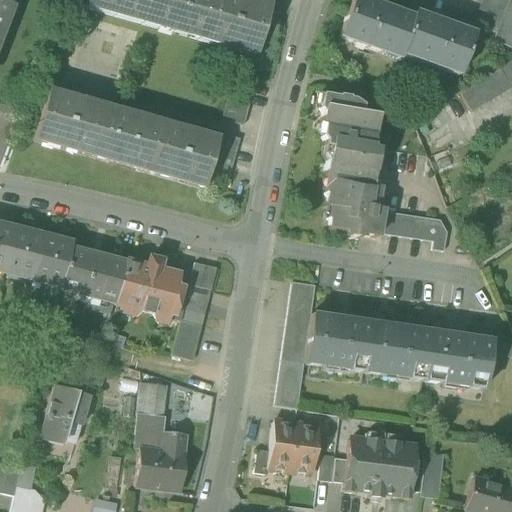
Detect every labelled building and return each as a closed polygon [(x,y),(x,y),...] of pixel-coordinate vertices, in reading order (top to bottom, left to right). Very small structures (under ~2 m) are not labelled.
[(113,12),(142,20),(147,0),(85,0),(85,4),(113,12)] [(157,25),(198,36),(207,0),(147,0),(142,20),(157,25)] [(268,6),(246,0),(207,0),(198,36),(225,44),(255,52),(268,6)] [(399,56),(457,77),(472,36),(412,14),(410,19),(358,0),(350,0),(337,39),(397,61),(399,56)] [(482,0),(482,3),(504,13),(508,0),(482,0)] [(511,0),(508,0),(504,13),(495,35),(492,42),(511,49),(511,0)] [(0,31),(9,7),(0,3),(0,31)] [(495,35),(504,13),(482,3),(473,25),(495,35)] [(112,18),(113,12),(85,4),(83,10),(112,18)] [(113,12),(112,18),(140,26),(142,20),(113,12)] [(142,20),(140,26),(156,30),(157,25),(142,20)] [(157,25),(156,30),(196,41),(198,36),(157,25)] [(198,36),(196,41),(224,49),(225,44),(198,36)] [(225,44),(224,49),(253,57),(255,52),(225,44)] [(511,61),(499,69),(510,88),(511,87),(511,86),(511,61)] [(511,89),(511,87),(510,88),(499,69),(459,94),(471,114),(511,89)] [(221,119),(242,124),(252,85),(232,80),(221,119)] [(216,139),(159,123),(103,107),(45,91),(32,136),(61,145),(90,153),(105,157),(146,169),(173,176),(203,185),(206,173),(210,160),(216,139)] [(315,107),(321,115),(324,96),(317,95),(315,107)] [(343,238),(358,240),(359,237),(375,240),(375,235),(379,213),(380,211),(371,209),(372,205),(374,204),(377,189),(369,187),(376,153),(370,152),(375,117),(359,114),(360,107),(352,101),(347,100),(347,99),(336,97),(336,98),(324,96),(321,115),(319,125),(326,126),(323,143),(322,148),(334,150),(332,158),(326,157),(325,163),(322,181),(329,182),(326,199),(325,208),(331,209),(329,224),(327,231),(344,234),(343,238)] [(0,161),(18,113),(0,105),(0,161)] [(317,135),(323,143),(326,126),(319,125),(317,135)] [(210,160),(230,166),(238,140),(217,134),(216,139),(210,160)] [(59,150),(61,145),(32,136),(30,142),(59,150)] [(61,145),(59,150),(88,158),(90,153),(61,145)] [(320,156),(325,163),(326,157),(332,158),(334,150),(322,148),(320,156)] [(90,153),(88,158),(103,163),(105,157),(90,153)] [(105,157),(103,163),(144,174),(146,169),(105,157)] [(206,173),(227,178),(230,166),(210,160),(206,173)] [(146,169),(144,174),(172,182),(173,176),(146,169)] [(173,176),(172,182),(201,190),(203,185),(173,176)] [(320,191),(326,199),(329,182),(322,181),(320,191)] [(323,216),(329,224),(331,209),(325,208),(323,216)] [(430,251),(442,253),(443,245),(445,234),(439,222),(379,213),(375,235),(431,243),(430,251)] [(0,268),(2,269),(12,230),(0,227),(0,268)] [(40,238),(12,230),(2,269),(30,276),(40,238)] [(70,245),(40,238),(30,276),(60,284),(68,250),(70,245)] [(96,256),(68,250),(60,284),(57,293),(85,300),(96,256)] [(123,263),(96,256),(85,300),(112,307),(123,263)] [(145,269),(123,263),(112,307),(130,311),(133,317),(138,314),(139,314),(152,261),(147,260),(145,269)] [(159,263),(152,261),(139,314),(150,317),(153,322),(158,319),(166,321),(173,294),(177,278),(176,277),(157,272),(159,263)] [(208,292),(210,293),(215,270),(193,265),(190,274),(187,287),(208,292)] [(173,294),(185,297),(187,287),(190,274),(178,271),(176,277),(177,278),(173,294)] [(292,284),(280,362),(302,365),(309,316),(313,287),(292,284)] [(208,292),(187,287),(185,297),(184,300),(205,305),(208,292)] [(185,297),(173,294),(166,321),(178,324),(178,323),(181,311),(184,300),(185,297)] [(184,300),(181,311),(202,316),(205,305),(184,300)] [(181,311),(178,323),(199,328),(202,316),(181,311)] [(302,365),(363,374),(370,325),(309,316),(302,365)] [(178,324),(175,334),(196,340),(199,328),(178,323),(178,324)] [(428,333),(370,325),(363,374),(421,383),(428,333)] [(490,342),(428,333),(421,383),(483,392),(488,356),(489,344),(490,342)] [(175,334),(172,346),(193,351),(196,340),(175,334)] [(511,349),(511,348),(489,344),(488,356),(511,359),(511,349)] [(190,363),(193,351),(172,346),(169,358),(190,363)] [(295,411),(302,365),(280,362),(273,408),(295,411)] [(136,415),(153,417),(154,401),(161,402),(163,387),(140,384),(136,415)] [(52,388),(50,398),(65,403),(68,393),(52,388)] [(38,438),(61,445),(61,444),(67,424),(79,428),(87,398),(68,393),(65,403),(50,398),(38,438)] [(136,415),(133,445),(149,446),(153,417),(136,415)] [(164,418),(153,417),(149,446),(133,445),(132,451),(138,452),(159,454),(162,434),(164,418)] [(67,424),(61,444),(73,447),(79,428),(67,424)] [(265,470),(287,473),(293,427),(271,424),(267,453),(265,470)] [(316,430),(293,427),(287,473),(310,476),(316,430)] [(185,437),(162,434),(159,454),(183,457),(185,437)] [(367,499),(380,500),(380,496),(407,499),(407,494),(410,469),(413,450),(399,448),(399,445),(362,440),(362,443),(348,441),(345,462),(342,485),(341,491),(368,495),(367,499)] [(252,475),(264,477),(265,470),(267,453),(255,451),(252,475)] [(178,493),(183,457),(159,454),(138,452),(133,488),(178,493)] [(330,484),(333,460),(333,458),(319,457),(316,482),(330,484)] [(424,459),(422,471),(419,495),(419,498),(435,500),(441,457),(424,459)] [(104,490),(115,491),(119,462),(108,460),(104,490)] [(345,462),(333,460),(330,484),(342,485),(345,462)] [(16,489),(29,492),(29,491),(34,464),(21,462),(16,489)] [(407,494),(419,495),(422,471),(410,469),(407,494)] [(1,495),(13,498),(15,489),(18,475),(6,472),(1,495)] [(511,483),(495,478),(493,487),(499,488),(498,490),(509,493),(511,483)] [(508,511),(511,500),(511,494),(509,493),(498,490),(499,488),(493,487),(472,481),(463,511),(466,511),(508,511)] [(16,489),(15,489),(13,498),(9,511),(41,511),(43,503),(34,492),(29,491),(29,492),(16,489)] [(102,511),(104,504),(94,502),(91,511),(102,511)]
